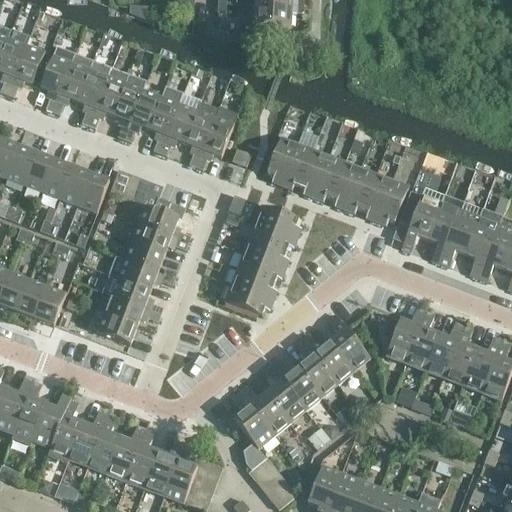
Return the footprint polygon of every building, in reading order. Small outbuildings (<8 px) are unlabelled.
[(255,0),(255,8),(304,10),(305,4),(304,3),(292,3),(292,0),(255,0)] [(195,3),(172,3),(171,14),(194,15),(195,3)] [(226,6),(218,6),(218,17),(226,17),(226,6)] [(304,16),(304,10),(255,8),(254,37),(266,37),(266,29),(291,31),(292,17),(303,17),(304,16)] [(0,28),(0,64),(12,33),(0,28)] [(5,85),(1,96),(7,99),(12,88),(14,82),(26,50),(30,40),(12,33),(0,64),(0,76),(4,78),(1,84),(5,85)] [(26,50),(14,82),(12,88),(7,99),(14,101),(18,90),(21,91),(23,85),(33,89),(45,57),(26,50)] [(47,114),(53,116),(76,57),(57,50),(41,92),(49,95),(47,100),(51,102),(47,114)] [(53,116),(60,119),(64,107),(68,108),(70,103),(78,106),(94,64),(76,57),(53,116)] [(89,130),(108,81),(111,71),(94,64),(78,106),(85,109),(83,115),(86,116),(82,127),(89,130)] [(108,81),(89,130),(96,132),(100,121),(104,123),(106,117),(113,120),(129,78),(111,71),(108,81)] [(118,141),(125,144),(143,95),(147,85),(129,78),(113,120),(121,122),(118,128),(122,130),(118,141)] [(142,131),(149,133),(161,102),(143,95),(125,144),(132,146),(136,135),(140,136),(142,131)] [(161,157),(179,109),(161,102),(149,133),(157,136),(154,142),(158,144),(154,155),(161,157)] [(190,169),(196,171),(215,122),(219,113),(201,106),(197,115),(185,147),(192,150),(190,156),(194,157),(190,169)] [(161,157),(167,160),(172,149),(175,150),(178,144),(185,147),(197,115),(179,109),(161,157)] [(215,122),(196,171),(204,174),(208,163),(211,164),(214,158),(221,161),(234,129),(215,122)] [(274,181),(272,185),(283,189),(298,148),(281,141),(268,179),(274,181)] [(0,179),(6,182),(19,150),(1,143),(0,145),(0,179)] [(283,189),(292,193),(294,189),(300,191),(314,154),(298,148),(283,189)] [(6,182),(24,189),(36,157),(19,150),(6,182)] [(233,166),(237,167),(247,171),(251,159),(237,154),(233,166)] [(314,154),(300,191),(305,193),(304,197),(314,201),(329,160),(314,154)] [(42,196),(54,164),(36,157),(24,189),(42,196)] [(331,203),(345,166),(329,160),(314,201),(324,205),(326,201),(331,203)] [(61,203),(73,171),(54,164),(42,196),(61,203)] [(335,210),(345,213),(361,172),(345,166),(331,203),(337,205),(335,210)] [(61,203),(78,210),(91,178),(73,171),(61,203)] [(345,213),(355,217),(357,213),(362,215),(377,178),(361,172),(345,213)] [(122,200),(130,178),(119,174),(111,196),(122,200)] [(97,217),(109,185),(91,178),(78,210),(97,217)] [(130,178),(122,200),(133,205),(141,182),(130,178)] [(376,225),(392,184),(377,178),(362,215),(368,217),(366,222),(376,225)] [(141,182),(133,205),(144,209),(152,187),(141,182)] [(388,225),(395,227),(409,190),(392,184),(376,225),(387,229),(388,225)] [(156,213),(160,201),(164,191),(152,187),(144,209),(147,210),(156,213)] [(428,244),(442,208),(445,200),(425,193),(422,200),(411,196),(393,243),(405,247),(402,252),(411,256),(418,240),(428,244)] [(189,247),(191,240),(180,236),(182,233),(175,230),(178,222),(167,218),(171,206),(160,201),(156,213),(147,210),(140,228),(189,247)] [(441,267),(461,215),(442,208),(428,244),(438,248),(432,264),(441,267)] [(12,224),(16,213),(9,210),(5,221),(12,224)] [(262,210),(256,226),(297,242),(301,232),(297,230),(299,224),(262,210)] [(16,213),(12,224),(19,227),(23,215),(16,213)] [(456,254),(466,258),(480,222),(461,215),(441,267),(449,270),(456,254)] [(483,215),(480,222),(466,258),(476,262),(470,278),(479,282),(499,229),(502,222),(483,215)] [(47,238),(52,226),(45,224),(40,235),(47,238)] [(52,226),(47,238),(54,240),(59,229),(52,226)] [(256,226),(250,242),(287,256),(289,251),(293,252),(297,242),(256,226)] [(175,250),(186,254),(189,247),(140,228),(133,246),(165,258),(167,251),(173,254),(175,250)] [(494,269),(504,273),(511,252),(511,234),(499,229),(479,282),(487,285),(494,269)] [(23,247),(28,235),(21,233),(17,244),(23,247)] [(28,235),(23,247),(30,249),(35,238),(28,235)] [(84,252),(88,241),(81,238),(77,249),(84,252)] [(244,258),(285,273),(289,263),(285,261),(287,256),(250,242),(244,258)] [(59,260),(63,249),(57,246),(52,258),(59,260)] [(126,264),(158,276),(165,258),(133,246),(126,264)] [(63,249),(59,260),(66,263),(70,252),(63,249)] [(238,273),(275,288),(277,282),(281,284),(285,273),(244,258),(238,273)] [(161,286),(163,279),(164,278),(158,276),(126,264),(119,282),(151,294),(154,287),(155,287),(161,286)] [(0,307),(12,277),(0,272),(0,307)] [(163,279),(175,283),(177,276),(166,272),(164,278),(163,279)] [(232,289),(273,305),(277,294),(273,293),(275,288),(238,273),(232,289)] [(0,307),(0,308),(17,316),(30,284),(12,277),(0,307)] [(175,283),(163,279),(161,286),(172,290),(175,283)] [(148,302),(151,294),(119,282),(112,300),(161,319),(164,312),(154,309),(155,305),(148,302)] [(17,316),(35,322),(48,291),(30,284),(17,316)] [(265,313),(269,315),(273,305),(232,289),(225,306),(248,314),(263,320),(265,313)] [(54,330),(54,329),(66,298),(48,291),(35,322),(54,330)] [(149,322),(158,326),(161,319),(112,300),(105,318),(137,330),(140,323),(147,325),(149,322)] [(78,316),(80,309),(69,304),(67,311),(78,316)] [(387,360),(406,368),(426,315),(417,312),(411,328),(401,324),(399,328),(390,324),(385,335),(395,339),(387,360)] [(406,368),(425,375),(439,339),(429,335),(435,319),(426,315),(406,368)] [(130,349),(137,330),(105,318),(98,337),(130,349)] [(329,346),(354,376),(370,363),(334,319),(327,325),(338,339),(329,346)] [(425,375),(444,382),(464,330),(455,327),(449,343),(439,339),(425,375)] [(463,390),(477,353),(467,350),(473,333),(464,330),(444,382),(463,390)] [(302,345),(338,389),(354,376),(329,346),(321,352),(310,339),(302,345)] [(482,397),(502,344),(494,341),(490,350),(488,352),(486,357),(477,353),(463,390),(482,397)] [(502,344),(482,397),(502,404),(511,376),(511,366),(505,364),(511,348),(502,344)] [(322,401),(338,389),(302,345),(295,351),(306,364),(298,371),(322,401)] [(307,414),(322,401),(298,371),(289,378),(278,365),(271,370),(307,414)] [(267,397),(291,427),(307,414),(271,370),(264,377),(275,390),(267,397)] [(8,394),(0,415),(0,432),(14,438),(34,386),(24,382),(18,398),(8,394)] [(34,386),(14,438),(33,445),(47,409),(36,405),(42,389),(34,386)] [(276,440),(291,427),(267,397),(258,404),(247,390),(240,396),(276,440)] [(411,410),(417,395),(405,390),(399,405),(411,410)] [(240,396),(232,402),(243,416),(234,423),(254,447),(244,455),(246,468),(252,475),(267,463),(259,453),(276,440),(240,396)] [(72,400),(63,397),(62,397),(56,413),(47,409),(33,445),(51,452),(52,452),(70,404),(72,400)] [(50,456),(63,461),(69,463),(83,427),(73,423),(79,407),(70,404),(52,452),(51,452),(50,456)] [(452,419),(449,426),(468,433),(476,410),(452,419)] [(502,420),(511,423),(511,415),(505,413),(502,420)] [(83,427),(69,463),(88,471),(108,419),(99,415),(93,431),(83,427)] [(108,419),(88,471),(107,478),(121,442),(111,438),(117,422),(108,419)] [(511,424),(511,423),(502,420),(500,427),(510,431),(511,424)] [(121,442),(107,478),(126,485),(146,433),(137,430),(131,446),(121,442)] [(322,430),(310,441),(318,450),(330,439),(322,430)] [(146,433),(126,485),(145,493),(159,456),(149,453),(155,437),(146,433)] [(159,456),(145,493),(164,500),(184,448),(175,444),(169,460),(159,456)] [(184,448),(164,500),(184,508),(188,496),(192,485),(197,474),(198,471),(197,471),(187,467),(193,451),(184,448)] [(487,460),(497,464),(499,457),(490,454),(487,460)] [(497,464),(487,460),(484,467),(494,471),(497,464)] [(267,462),(267,463),(252,475),(249,477),(257,486),(275,472),(267,462)] [(223,471),(202,463),(201,463),(197,471),(198,471),(197,474),(219,483),(223,471)] [(329,511),(342,478),(323,470),(308,507),(319,511),(318,511),(329,511)] [(275,472),(257,486),(264,496),(282,481),(275,472)] [(197,474),(192,485),(215,494),(219,483),(197,474)] [(342,478),(329,511),(350,511),(361,485),(342,478)] [(282,481),(264,496),(272,505),(290,490),(282,481)] [(215,494),(192,485),(188,496),(210,505),(215,494)] [(361,485),(350,511),(372,511),(380,492),(361,485)] [(277,511),(281,511),(297,499),(290,490),(272,505),(277,511)] [(394,511),(399,500),(380,492),(372,511),(394,511)] [(472,501),(482,504),(484,498),(474,494),(472,501)] [(184,508),(194,511),(207,511),(210,505),(188,496),(184,508)] [(415,511),(418,507),(399,500),(394,511),(415,511)] [(482,504),(472,501),(469,507),(479,511),(482,504)]
